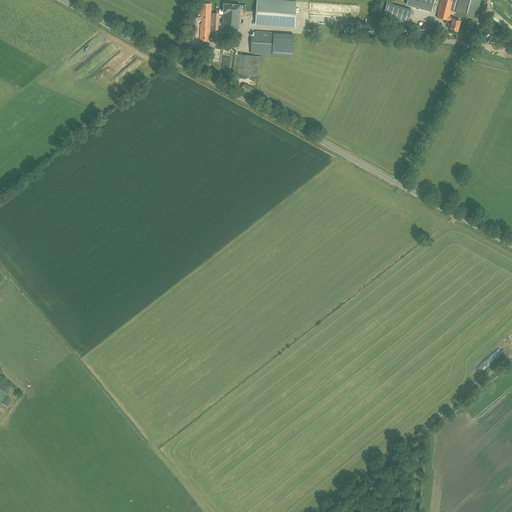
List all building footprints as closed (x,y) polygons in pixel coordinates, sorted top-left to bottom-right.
[(257,0),(256,24),(295,27),(297,2),(297,0),(257,0)] [(407,0),(407,4),(431,11),(434,0),(407,0)] [(441,0),(437,17),(449,20),(452,21),(452,24),(448,23),(447,28),(450,28),(450,29),(457,31),(460,21),(454,19),(455,18),(450,16),(451,10),(460,12),(476,16),(479,0),(441,0)] [(219,13),(211,13),(212,3),(201,3),(200,41),(210,42),(210,38),(218,38),(219,13)] [(411,10),(387,3),(383,18),(407,25),(411,10)] [(224,13),(223,28),(231,28),(239,28),(240,13),(240,14),(240,13),(241,12),(241,10),(241,9),(241,5),(232,4),(224,4),(224,13)] [(392,30),(393,23),(378,21),(377,29),(392,30)] [(429,34),(431,27),(423,25),(423,26),(413,24),(411,30),(422,33),(422,32),(429,34)] [(252,36),(251,53),(260,53),(272,54),(274,33),(274,32),(255,31),(255,36),(252,36)] [(235,53),(232,73),(237,74),(257,77),(258,77),(260,56),(239,54),(235,53)] [(251,97),(255,90),(244,84),(240,91),(251,97)]
